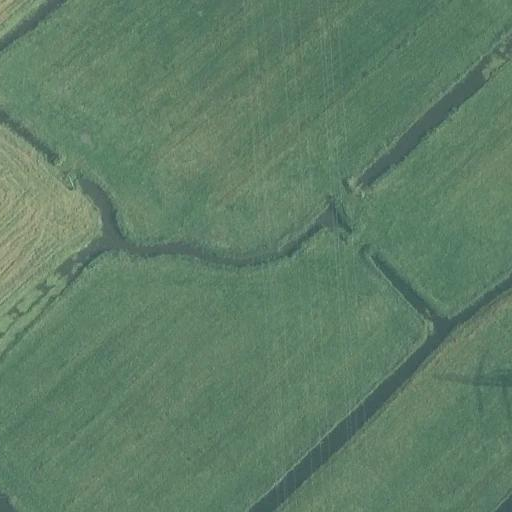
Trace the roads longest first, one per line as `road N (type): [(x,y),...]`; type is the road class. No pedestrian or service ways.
road 1 (track): [(511,247),(408,245),(369,221),(315,163),(266,205),(224,219),(183,212),(96,160),(38,183),(0,166)]
road 2 (track): [(217,511),(392,341),(388,315),(348,265),(379,227)]
